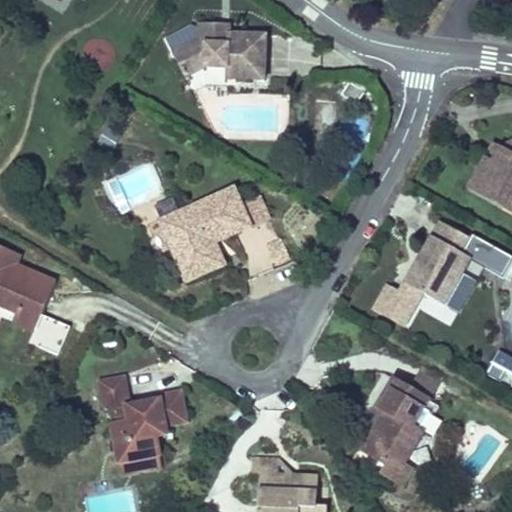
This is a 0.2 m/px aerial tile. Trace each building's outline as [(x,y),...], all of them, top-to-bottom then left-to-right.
[(257,29),(223,29),(213,29),(213,17),(191,17),(190,32),(163,47),(176,72),(199,58),(220,59),(220,70),(258,72),(257,29)] [(213,29),(223,29),(223,18),(213,17),(213,29)] [(501,193),(511,200),(511,138),(494,150),(485,164),(477,158),(461,185),(494,205),(501,193)] [(485,164),(494,150),(486,144),(477,158),(485,164)] [(158,219),(179,269),(200,260),(204,268),(222,261),(215,242),(208,245),(206,239),(216,235),(218,240),(252,227),(242,202),(236,188),(158,219)] [(511,215),(511,200),(501,193),(494,205),(511,215)] [(257,196),(242,202),(252,227),(267,221),(257,196)] [(386,282),(425,305),(461,244),(422,222),(386,282)] [(30,307),(41,312),(55,280),(13,262),(18,251),(0,243),(0,297),(6,300),(3,306),(17,312),(21,303),(30,307)] [(200,260),(179,269),(182,277),(204,268),(200,260)] [(34,327),(41,312),(30,307),(21,303),(17,312),(14,318),(34,327)] [(41,314),(28,345),(58,357),(71,327),(41,314)] [(511,386),(511,385),(511,358),(494,354),(488,380),(511,386)] [(143,406),(142,400),(129,403),(123,375),(97,380),(102,408),(125,404),(128,419),(114,421),(122,462),(161,454),(158,438),(168,436),(165,422),(188,417),(182,386),(157,391),(158,397),(155,397),(157,403),(143,406)] [(388,457),(401,434),(393,429),(409,400),(371,378),(352,413),(357,416),(363,420),(355,434),(348,430),(336,452),(357,464),(388,457)] [(155,397),(142,400),(143,406),(157,403),(155,397)] [(363,420),(357,416),(348,430),(355,434),(363,420)] [(408,439),(401,434),(388,457),(357,464),(336,452),(331,461),(371,484),(382,482),(408,439)] [(161,454),(122,462),(125,478),(164,470),(161,454)] [(225,472),(232,473),(254,473),(256,483),(269,483),(269,475),(260,457),(226,456),(225,472)] [(303,511),(304,505),(293,505),(294,477),(269,475),(269,483),(256,483),(254,473),(232,473),(229,511),(303,511)]
